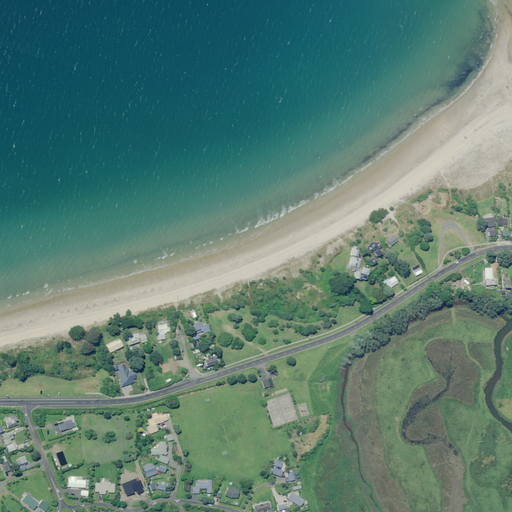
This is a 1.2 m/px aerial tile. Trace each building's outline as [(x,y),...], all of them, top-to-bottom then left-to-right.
[(494,226),(493,217),(483,218),(484,227),(494,226)] [(507,226),(507,217),(496,217),(496,219),(496,225),(502,225),(502,226),(507,226)] [(397,240),(394,235),(386,240),(389,246),(397,240)] [(369,251),(370,253),(372,251),(375,256),(376,256),(377,255),(380,254),(380,253),(378,249),(377,247),(379,246),(376,242),(375,243),(374,242),(373,243),(372,241),(371,242),(368,244),(369,245),(366,246),(367,247),(366,248),(368,252),(369,251)] [(352,255),(349,265),(358,268),(361,259),(356,257),(358,250),(352,248),(350,255),(352,255)] [(368,269),(362,267),(360,274),(361,274),(359,279),(364,280),(365,275),(366,275),(368,269)] [(421,272),(418,267),(412,271),(415,276),(421,272)] [(496,285),(497,279),(492,279),(492,268),(484,268),(484,279),(484,285),(488,285),(487,289),(493,289),(493,285),(496,285)] [(394,276),(385,282),(388,288),(397,282),(394,276)] [(191,322),(194,331),(195,331),(195,333),(202,331),(203,333),(209,331),(207,324),(201,326),(200,322),(196,323),(195,321),(191,322)] [(166,333),(165,332),(169,331),(168,327),(166,327),(166,324),(157,325),(159,335),(156,335),(157,340),(164,339),(163,333),(166,333)] [(140,335),(139,332),(125,336),(127,345),(140,341),(141,343),(147,341),(144,334),(140,335)] [(119,340),(117,342),(116,340),(105,345),(109,353),(122,346),(119,340)] [(217,362),(215,356),(203,360),(205,366),(217,362)] [(120,374),(118,367),(112,369),(115,376),(120,374)] [(138,386),(135,373),(125,376),(127,385),(131,384),(132,387),(138,386)] [(270,387),(274,386),(271,377),(261,381),(264,388),(269,386),(270,387)] [(157,415),(155,412),(150,414),(151,417),(146,419),(149,426),(147,427),(149,434),(157,431),(154,425),(167,419),(165,413),(161,415),(160,414),(157,415)] [(16,420),(14,414),(11,416),(7,418),(8,422),(5,423),(7,428),(17,424),(15,420),(16,420)] [(72,423),(71,419),(63,422),(64,423),(58,424),(60,431),(74,426),(73,422),(72,423)] [(17,448),(14,440),(11,441),(11,442),(5,444),(8,452),(17,448)] [(159,454),(162,454),(162,453),(164,455),(166,452),(165,451),(165,448),(167,448),(167,444),(165,444),(165,441),(159,441),(159,442),(157,441),(152,447),(153,449),(150,449),(150,455),(159,454)] [(168,458),(159,454),(157,460),(166,464),(168,458)] [(0,463),(1,463),(1,465),(0,466),(2,471),(3,471),(4,472),(9,471),(7,465),(9,464),(6,455),(4,456),(0,457),(0,463)] [(61,462),(61,464),(64,463),(61,456),(59,457),(59,455),(54,457),(58,465),(60,464),(60,463),(61,462)] [(26,463),(24,457),(16,460),(20,471),(26,468),(24,464),(26,463)] [(273,469),(272,468),(270,473),(279,476),(281,470),(278,469),(281,462),(274,459),(272,465),(274,466),(274,467),(273,469)] [(156,473),(152,463),(142,467),(146,477),(156,473)] [(166,466),(158,464),(157,471),(164,473),(166,466)] [(294,480),(292,471),(286,472),(287,478),(283,478),(284,482),(294,480)] [(81,477),(70,476),(70,479),(67,479),(67,487),(84,488),(85,480),(81,480),(81,477)] [(139,481),(138,477),(130,481),(133,488),(134,488),(137,494),(143,491),(139,482),(139,481)] [(109,482),(106,482),(106,480),(103,479),(103,482),(99,482),(99,483),(94,483),(94,491),(99,492),(99,494),(104,494),(105,490),(107,490),(107,492),(113,492),(114,484),(109,483),(109,482)] [(210,479),(206,479),(206,482),(197,482),(197,487),(191,487),(191,493),(198,493),(198,489),(206,488),(206,493),(211,493),(210,479)] [(166,483),(158,481),(157,489),(164,490),(166,483)] [(228,487),(227,487),(224,495),(225,496),(226,496),(226,497),(227,497),(228,497),(229,497),(230,498),(231,498),(232,498),(233,498),(234,498),(235,498),(236,498),(237,498),(238,489),(237,489),(236,489),(235,489),(234,489),(233,489),(232,488),(231,488),(230,488),(229,488),(228,487)] [(303,499),(291,492),(286,499),(299,506),(303,499)] [(37,503),(26,494),(24,497),(21,500),(32,509),(37,503)] [(36,506),(40,509),(38,511),(39,511),(40,511),(42,510),(43,511),(42,511),(44,511),(48,506),(44,502),(45,501),(42,499),(36,506)] [(272,511),(272,508),(270,508),(269,502),(258,505),(253,506),(254,511),(256,511),(261,511),(267,509),(267,511),(272,511)]
